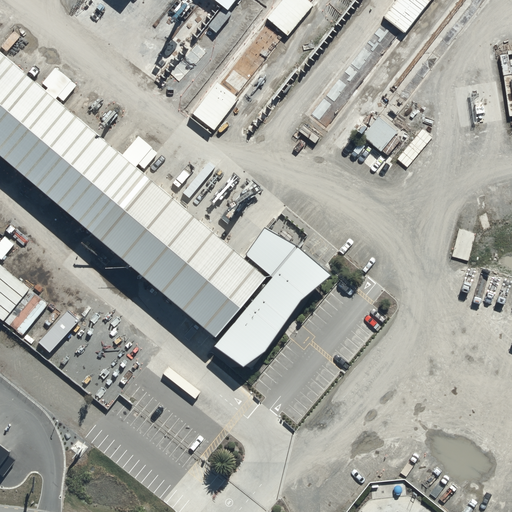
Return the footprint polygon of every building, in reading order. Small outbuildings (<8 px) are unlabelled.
[(313,5),(306,0),(280,0),(265,20),(287,37),(313,5)] [(430,0),(394,0),(380,19),(402,37),(430,0)] [(269,276),(0,47),(0,150),(218,336),(269,276)] [(237,101),(215,83),(190,114),(213,133),(237,101)] [(397,131),(381,118),(379,121),(370,113),(356,129),(362,135),(386,156),(400,139),(394,135),(397,131)] [(0,316),(17,330),(42,300),(29,290),(30,289),(0,264),(0,316)] [(48,334),(36,350),(50,360),(62,344),(48,334)] [(408,431),(397,421),(376,440),(393,458),(400,452),(408,460),(415,461),(431,446),(413,427),(408,431)] [(0,466),(11,453),(0,444),(0,466)]
